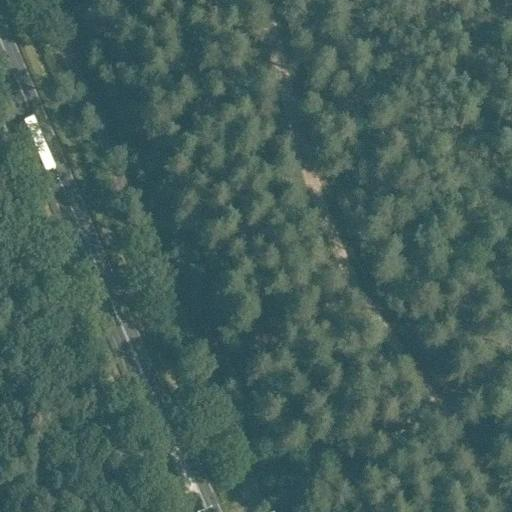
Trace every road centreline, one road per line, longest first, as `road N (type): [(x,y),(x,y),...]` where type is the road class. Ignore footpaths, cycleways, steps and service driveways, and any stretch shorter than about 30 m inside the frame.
road 1 (unknown): [(256,0),(344,267),(437,416)]
road 2 (secondary): [(165,430),(0,40)]
